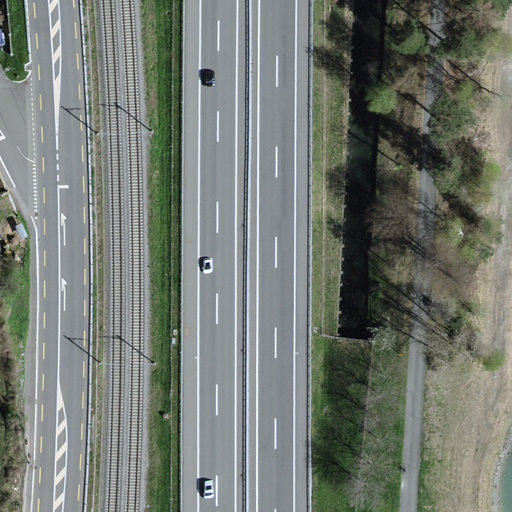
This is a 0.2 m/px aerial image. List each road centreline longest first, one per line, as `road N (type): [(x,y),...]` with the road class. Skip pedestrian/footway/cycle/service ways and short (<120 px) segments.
road 1 (unclassified): [(441,0),(408,511)]
road 2 (motorway): [(276,511),(278,0)]
road 3 (motorway): [(218,0),(217,511)]
road 4 (primary): [(57,187),(62,511)]
road 5 (primary): [(53,0),(57,187)]
